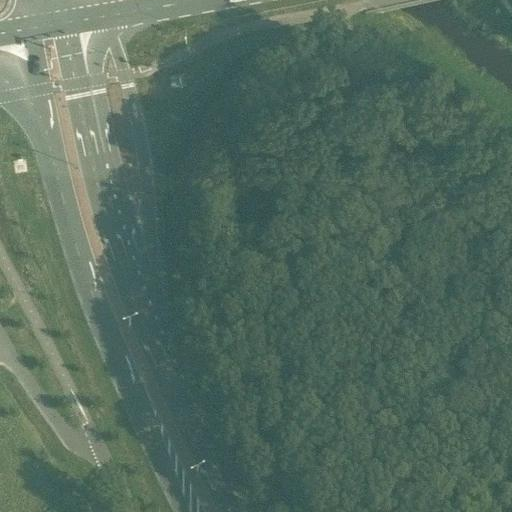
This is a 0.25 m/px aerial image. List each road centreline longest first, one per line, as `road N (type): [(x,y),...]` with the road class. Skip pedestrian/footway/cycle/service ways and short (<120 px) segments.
road 1 (primary): [(40,90),(61,206),(180,511)]
road 2 (primary): [(167,365),(81,82)]
road 3 (unclassified): [(167,365),(138,125),(124,76)]
road 4 (unclassified): [(124,76),(249,27),(370,3)]
road 5 (unclassified): [(132,511),(99,445),(66,443),(0,337)]
road 6 (primary): [(232,511),(167,365)]
